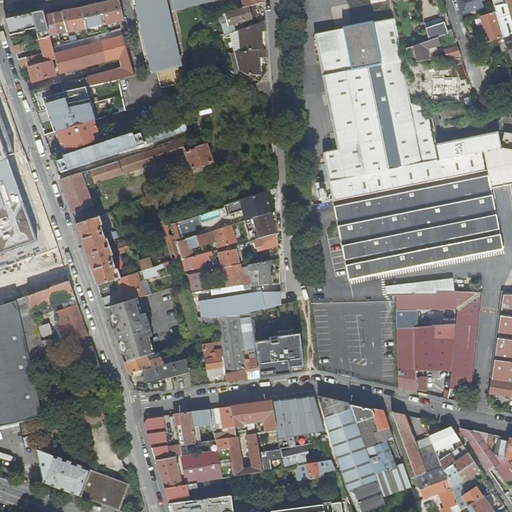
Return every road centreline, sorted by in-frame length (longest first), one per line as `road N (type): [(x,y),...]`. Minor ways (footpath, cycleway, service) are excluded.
road 1 (residential): [(511,426),(313,387),(126,414)]
road 2 (residential): [(0,51),(126,414)]
road 3 (residential): [(273,0),(294,296)]
